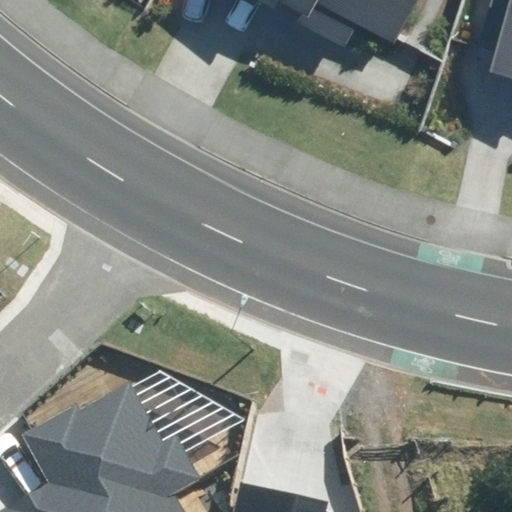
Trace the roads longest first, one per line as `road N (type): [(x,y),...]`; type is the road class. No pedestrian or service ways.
road 1 (secondary): [(141,194),(436,305),(511,314)]
road 2 (residential): [(141,194),(0,338)]
road 3 (secondary): [(0,80),(141,194)]
